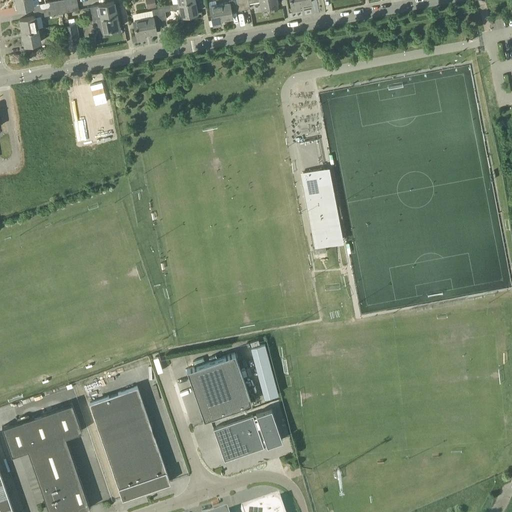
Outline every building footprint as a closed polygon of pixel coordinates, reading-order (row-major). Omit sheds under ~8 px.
[(15,0),(18,9),(33,6),(32,0),(15,0)] [(34,11),(66,5),(64,0),(62,0),(40,4),(40,5),(33,6),(34,11)] [(145,0),(147,9),(156,7),(154,0),(145,0)] [(165,11),(180,8),(181,16),(197,13),(194,0),(173,4),(164,5),(164,7),(158,8),(157,8),(159,20),(166,19),(165,11)] [(231,12),(237,11),(234,0),(229,0),(230,2),(209,6),(213,26),(222,25),(221,20),(232,18),(231,12)] [(234,0),(237,11),(243,10),(241,0),(234,0)] [(258,3),(259,1),(260,0),(261,8),(270,6),(271,11),(277,10),(277,5),(276,0),(241,0),(243,10),(250,8),(249,3),(253,2),(254,4),(258,3)] [(290,0),(292,11),(301,10),(300,5),(311,3),(310,0),(290,0)] [(101,18),(117,15),(114,2),(98,5),(101,18)] [(66,5),(67,12),(79,10),(77,3),(66,5)] [(34,11),(35,16),(41,15),(42,17),(67,12),(66,5),(34,11)] [(97,19),(101,18),(98,5),(90,7),(93,20),(97,19)] [(154,21),(159,20),(157,8),(152,9),(153,17),(133,21),(136,34),(131,35),(133,41),(146,39),(145,34),(156,32),(154,21)] [(109,35),(108,30),(119,28),(117,15),(101,18),(97,19),(101,37),(109,35)] [(38,29),(38,28),(35,16),(20,19),(22,32),(38,29)] [(73,43),(79,42),(80,41),(76,24),(69,25),(73,43)] [(67,44),(73,43),(69,25),(63,26),(67,44)] [(38,29),(22,32),(25,45),(40,42),(38,29)] [(317,245),(317,246),(325,245),(329,244),(326,229),(331,228),(323,184),(327,183),(318,139),(298,143),(304,172),(303,172),(315,233),(310,234),(313,246),(317,245)] [(326,251),(325,245),(317,246),(317,245),(313,246),(313,247),(314,254),(317,253),(319,253),(326,251)] [(265,397),(278,394),(265,343),(251,347),(265,397)] [(252,402),(235,353),(187,369),(204,419),(252,402)] [(89,402),(122,498),(170,482),(137,386),(89,402)] [(72,403),(11,423),(2,427),(12,455),(28,450),(49,511),(79,511),(90,508),(65,437),(81,431),(72,403)] [(271,408),(253,415),(213,428),(224,460),(264,446),(282,440),(271,408)] [(0,511),(13,511),(0,471),(0,511)] [(283,511),(278,497),(241,510),(241,511),(283,511)]
